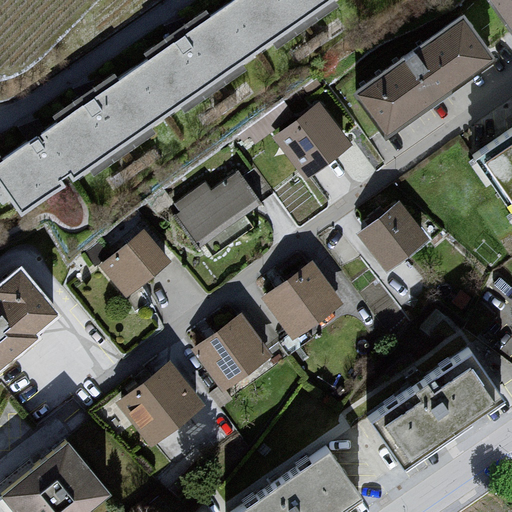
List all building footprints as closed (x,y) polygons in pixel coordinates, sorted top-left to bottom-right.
[(221,0),(0,155),(0,189),(16,213),(315,0),(221,0)] [(511,0),(485,0),(510,32),(511,30),(511,0)] [(489,56),(457,14),(348,92),(382,133),(489,56)] [(312,106),(270,140),(299,177),(347,145),(312,106)] [(511,132),(476,158),(511,210),(511,132)] [(203,183),(172,207),(195,249),(253,203),(234,175),(210,192),(203,183)] [(394,204),(352,234),(386,272),(425,240),(394,204)] [(169,262),(139,231),(95,267),(123,299),(169,262)] [(307,264),(257,300),(288,339),(336,306),(307,264)] [(0,356),(52,312),(14,266),(0,277),(0,356)] [(237,317),(187,352),(221,393),(265,357),(237,317)] [(465,350),(365,418),(399,467),(497,399),(465,350)] [(165,364),(110,405),(146,450),(200,407),(165,364)] [(62,442),(0,490),(0,498),(11,511),(79,511),(104,492),(62,442)] [(324,446),(228,511),(327,511),(355,492),(324,446)]
